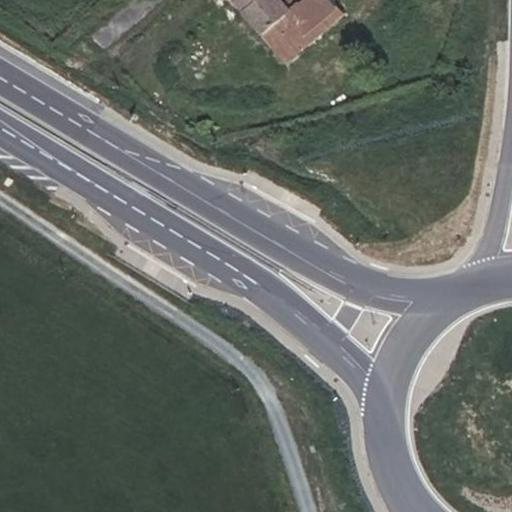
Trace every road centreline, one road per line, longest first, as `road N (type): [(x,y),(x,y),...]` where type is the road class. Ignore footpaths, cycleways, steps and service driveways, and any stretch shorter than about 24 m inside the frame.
road 1 (primary): [(455,299),(363,290),(0,76)]
road 2 (primary): [(0,127),(304,319),(386,405)]
road 3 (unclassified): [(0,199),(220,347),(262,385),(308,511)]
road 4 (residential): [(511,156),(487,284)]
road 5 (primary): [(455,299),(405,349),(386,405)]
